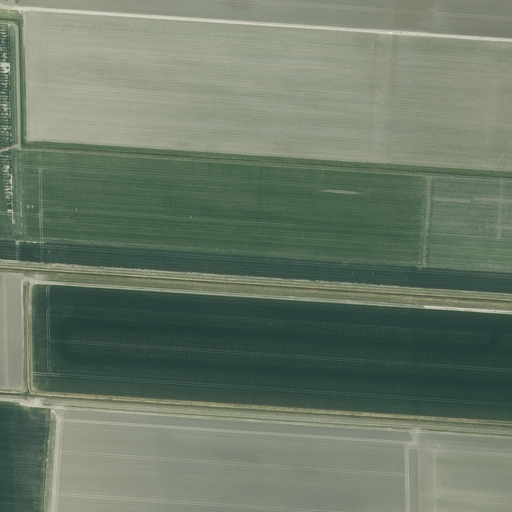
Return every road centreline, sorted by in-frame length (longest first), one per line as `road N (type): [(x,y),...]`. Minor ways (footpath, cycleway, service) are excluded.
road 1 (track): [(511,41),(0,4)]
road 2 (track): [(511,436),(0,401)]
road 3 (track): [(511,270),(0,236)]
road 4 (track): [(511,312),(32,281)]
